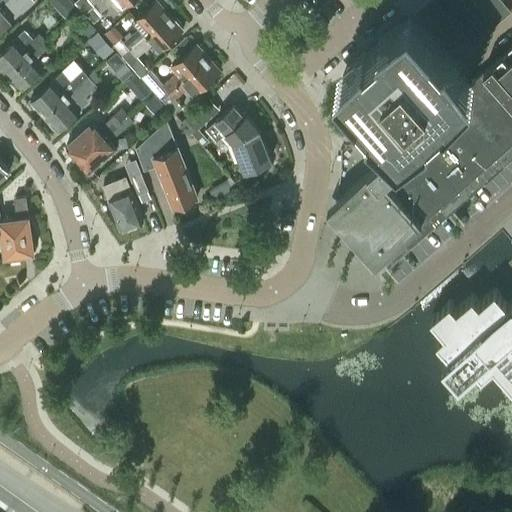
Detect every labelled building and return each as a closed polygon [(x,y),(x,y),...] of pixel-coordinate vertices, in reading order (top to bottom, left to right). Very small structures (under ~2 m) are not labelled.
[(0,28),(32,0),(4,0),(0,4),(0,28)] [(77,6),(71,0),(49,0),(64,17),(77,6)] [(83,0),(78,5),(84,13),(84,12),(85,12),(94,4),(95,4),(99,0),(83,0)] [(99,0),(95,4),(100,10),(111,0),(120,0),(124,5),(129,0),(99,0)] [(161,0),(153,0),(133,18),(140,26),(124,40),(130,47),(170,12),(166,8),(166,6),(161,0)] [(435,0),(472,42),(511,9),(502,0),(435,0)] [(94,4),(85,12),(94,21),(103,13),(100,10),(95,4),(94,4)] [(176,17),(174,17),(170,12),(130,47),(136,55),(153,40),(160,48),(183,27),(182,26),(182,23),(176,17)] [(80,38),(95,26),(86,15),(71,27),(80,38)] [(401,142),(468,82),(410,17),(343,77),(401,142)] [(39,32),(33,37),(24,28),(0,49),(0,65),(6,72),(44,37),(39,32)] [(114,49),(98,30),(88,39),(103,58),(114,49)] [(35,57),(50,43),(44,37),(6,72),(12,79),(12,82),(16,86),(19,86),(20,87),(43,67),(35,57)] [(121,37),(113,44),(122,54),(130,47),(124,40),(121,37)] [(149,68),(141,76),(161,98),(162,97),(169,90),(208,56),(204,51),(204,48),(201,44),(198,44),(197,43),(172,65),(178,71),(163,84),(157,77),(149,68)] [(511,44),(329,207),(378,261),(511,141),(511,44)] [(130,47),(122,54),(128,62),(136,55),(130,47)] [(115,69),(126,61),(118,51),(107,59),(115,69)] [(215,61),(213,61),(208,56),(169,90),(162,97),(175,112),(182,105),(175,97),(189,85),(195,91),(220,69),(218,67),(219,65),(215,61)] [(89,76),(88,74),(83,69),(71,79),(62,70),(30,99),(32,100),(31,103),(35,107),(38,107),(45,115),(89,76)] [(89,76),(45,115),(50,121),(50,124),(54,128),(56,128),(58,129),(81,109),(80,108),(89,100),(85,95),(97,84),(94,82),(99,78),(92,70),(88,74),(89,76)] [(137,71),(126,80),(141,98),(152,88),(137,71)] [(120,86),(101,103),(107,111),(127,93),(120,86)] [(144,103),(155,114),(165,104),(154,93),(144,103)] [(209,96),(182,121),(192,133),(198,128),(220,108),(209,96)] [(246,113),(244,115),(233,103),(224,111),(206,128),(216,140),(227,131),(233,139),(245,169),(271,158),(259,129),(246,113)] [(121,118),(127,113),(122,106),(98,127),(92,120),(67,143),(78,156),(121,118)] [(110,140),(133,119),(127,113),(121,118),(78,156),(91,170),(116,147),(110,140)] [(173,205),(197,196),(167,120),(134,145),(144,168),(155,164),(157,163),(161,174),(162,176),(160,179),(162,185),(166,186),(173,205)] [(0,177),(10,170),(0,158),(0,177)] [(126,174),(103,183),(109,198),(120,226),(124,225),(128,225),(132,222),(143,217),(126,174)] [(142,174),(131,178),(137,192),(148,188),(142,174)] [(231,176),(220,182),(225,191),(236,185),(231,176)] [(19,252),(34,250),(26,195),(14,196),(17,216),(1,218),(0,213),(0,237),(2,237),(5,254),(9,254),(10,259),(20,257),(19,252)] [(511,302),(508,299),(505,302),(491,286),(475,300),(469,292),(454,305),(453,306),(452,305),(446,298),(439,305),(429,314),(442,329),(434,336),(448,352),(440,358),(456,376),(471,363),(482,374),(489,368),(493,365),(511,385),(511,302)]
